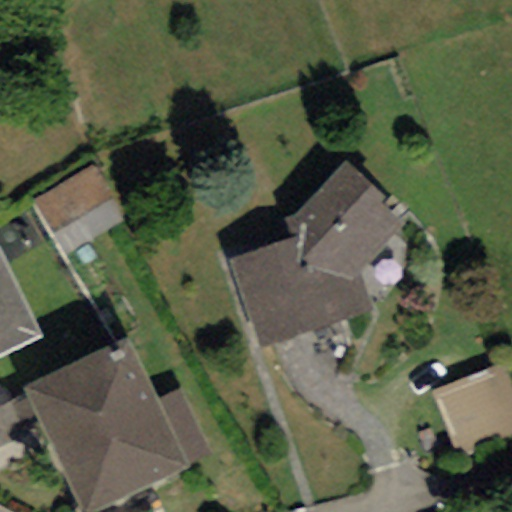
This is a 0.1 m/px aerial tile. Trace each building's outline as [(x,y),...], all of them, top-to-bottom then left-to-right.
[(290,245),(229,267),(259,357),(377,315),(361,274),(402,233),(346,171),(286,230),(290,245)] [(60,261),(128,236),(105,174),(37,199),(60,261)] [(0,261),(0,366),(41,347),(0,261)] [(119,511),(188,479),(184,472),(212,459),(182,396),(154,409),(126,351),(24,400),(77,511),(119,511)] [(490,371),(432,394),(459,462),(511,440),(511,395),(506,381),(496,386),(490,371)]
